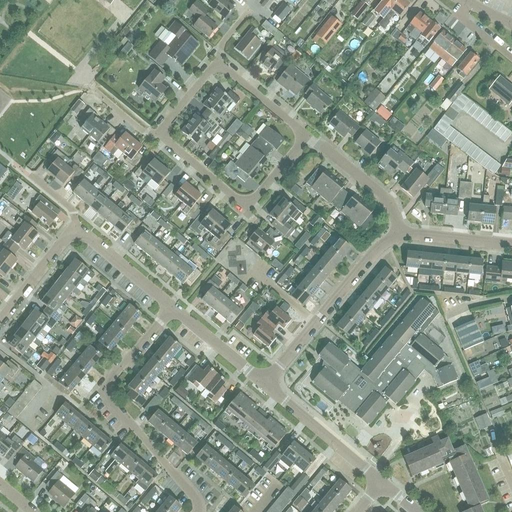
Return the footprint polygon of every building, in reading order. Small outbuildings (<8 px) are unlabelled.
[(121,25),(133,9),(122,0),(120,0),(109,15),(121,25)] [(203,0),(204,3),(208,6),(224,20),(233,9),(222,0),(203,0)] [(266,11),(275,0),(274,0),(265,0),(261,6),(266,11)] [(362,2),(359,6),(351,15),(357,20),(368,7),(366,6),(370,0),(378,0),(379,0),(378,0),(362,0),(361,2),(362,2)] [(383,0),(374,12),(380,16),(383,19),(391,10),(390,10),(398,0),(383,0)] [(410,5),(403,0),(398,0),(390,10),(391,10),(383,19),(378,25),(384,30),(390,23),(388,22),(395,13),(400,17),(410,5)] [(208,39),(217,29),(203,18),(207,13),(195,4),(188,12),(199,21),(194,27),(208,39)] [(282,22),(290,11),(282,5),(274,15),(282,22)] [(422,34),(431,22),(420,13),(406,30),(411,33),(415,28),(422,34)] [(368,28),(375,18),(370,14),(362,24),(368,28)] [(11,25),(1,18),(0,19),(0,44),(1,45),(0,46),(0,64),(2,66),(4,63),(9,67),(15,59),(25,67),(33,57),(22,49),(27,43),(19,37),(15,43),(7,37),(8,36),(4,34),(11,25)] [(326,45),(341,26),(331,18),(316,36),(326,45)] [(274,38),(279,33),(266,22),(261,27),(274,38)] [(424,49),(429,43),(440,29),(431,22),(422,34),(415,42),(424,49)] [(169,33),(160,43),(149,57),(161,66),(168,57),(179,66),(191,51),(192,53),(198,46),(186,36),(188,34),(175,24),(168,32),(169,33)] [(248,60),(261,45),(253,38),(257,34),(252,29),(235,50),(248,60)] [(443,32),(433,43),(434,44),(438,47),(434,52),(441,58),(455,41),(443,32)] [(279,33),(274,38),(279,42),(284,37),(279,33)] [(131,34),(127,39),(134,45),(138,40),(131,34)] [(404,43),(407,39),(401,35),(398,39),(404,43)] [(346,50),(352,45),(348,39),(341,44),(346,50)] [(275,46),(277,44),(272,40),(262,52),(267,56),(260,65),(270,73),(285,54),(275,46)] [(447,63),(449,60),(454,64),(456,62),(457,62),(466,50),(455,41),(441,58),(447,63)] [(128,43),(120,52),(125,56),(132,47),(128,43)] [(296,51),(290,58),(295,63),(301,55),(296,51)] [(463,80),(479,61),(470,54),(457,70),(461,73),(458,76),(463,80)] [(112,68),(120,62),(115,56),(108,61),(112,68)] [(327,65),(317,56),(313,61),(323,70),(327,65)] [(328,66),(327,65),(323,70),(329,75),(333,71),(327,66),(328,66)] [(295,96),(307,83),(289,68),(276,84),(283,89),(284,87),(295,96)] [(155,104),(165,92),(159,87),(164,80),(155,72),(150,78),(139,91),(155,104)] [(439,76),(430,87),(435,91),(443,81),(444,80),(439,76)] [(511,112),(511,113),(511,112),(511,87),(499,78),(489,90),(509,106),(511,101),(511,112)] [(305,94),(309,98),(306,102),(321,115),(332,103),(316,90),(319,88),(314,84),(305,94)] [(451,104),(464,88),(459,84),(446,100),(451,104)] [(375,89),(364,103),(374,111),(385,98),(375,89)] [(210,98),(227,112),(233,104),(236,106),(240,101),(230,93),(226,97),(217,90),(210,98)] [(460,94),(451,107),(459,114),(462,110),(470,101),(460,94)] [(212,114),(208,119),(218,127),(219,127),(222,122),(220,120),(227,112),(210,98),(203,107),(212,114)] [(79,100),(71,110),(77,115),(85,105),(79,100)] [(470,101),(462,110),(467,114),(475,105),(470,101)] [(475,105),(467,114),(472,118),(479,108),(475,105)] [(392,115),(382,106),(376,113),(386,121),(392,115)] [(454,120),(459,114),(451,107),(445,114),(454,120)] [(479,108),(472,118),(476,121),(484,112),(479,108)] [(89,136),(101,122),(96,118),(98,116),(89,109),(78,122),(83,126),(80,129),(89,136)] [(484,112),(476,121),(481,125),(489,115),(484,112)] [(352,138),(360,129),(354,125),(353,126),(338,114),(329,125),(338,133),(337,134),(343,139),(347,134),(352,138)] [(375,114),(370,120),(374,124),(379,118),(375,114)] [(445,114),(433,129),(442,136),(449,126),(454,120),(445,114)] [(489,115),(481,125),(486,128),(493,119),(489,115)] [(195,116),(188,125),(205,138),(209,133),(214,138),(221,129),(219,127),(218,127),(208,119),(204,123),(195,116)] [(493,119),(486,128),(490,132),(498,123),(493,119)] [(101,122),(89,136),(98,144),(100,140),(105,144),(116,131),(107,124),(106,126),(101,122)] [(399,122),(395,127),(401,132),(405,127),(399,122)] [(498,123),(490,132),(495,136),(503,126),(498,123)] [(245,124),(240,129),(248,136),(253,130),(245,124)] [(205,138),(188,125),(181,133),(197,147),(205,138)] [(449,126),(442,136),(446,139),(454,130),(449,126)] [(503,126),(495,136),(500,139),(508,130),(503,126)] [(254,142),(262,149),(266,143),(274,150),(282,141),(266,127),(259,136),(254,142)] [(232,128),(228,133),(232,137),(236,132),(232,128)] [(433,130),(427,137),(436,145),(442,137),(433,130)] [(454,130),(446,139),(451,143),(459,133),(454,130)] [(508,130),(500,139),(504,142),(511,133),(508,130)] [(369,158),(381,144),(366,131),(355,144),(365,152),(364,154),(369,158)] [(56,132),(49,140),(54,144),(61,136),(56,132)] [(122,154),(133,140),(125,133),(120,139),(116,135),(104,149),(113,156),(118,150),(122,154)] [(216,146),(222,150),(227,144),(232,137),(227,133),(216,146)] [(459,133),(451,143),(456,146),(463,137),(459,133)] [(463,137),(456,146),(460,150),(468,141),(463,137)] [(133,140),(122,154),(127,158),(125,161),(133,168),(142,157),(137,153),(142,148),(133,140)] [(468,141),(460,150),(465,154),(473,144),(468,141)] [(215,147),(210,142),(206,147),(212,151),(215,147)] [(250,146),(242,157),(258,170),(266,160),(258,154),(262,149),(254,142),(251,147),(250,146)] [(473,144),(465,154),(470,157),(477,148),(473,144)] [(213,162),(221,152),(217,148),(208,158),(213,162)] [(390,152),(377,167),(390,177),(397,169),(405,175),(414,165),(400,153),(393,148),(390,152)] [(477,148),(470,157),(474,161),(482,152),(477,148)] [(47,172),(55,179),(66,165),(62,161),(65,157),(57,150),(48,161),(53,165),(47,172)] [(419,150),(412,159),(415,162),(422,153),(419,150)] [(98,152),(92,160),(93,161),(94,161),(96,163),(99,165),(101,167),(107,160),(98,152)] [(482,152),(474,161),(479,164),(487,155),(482,152)] [(487,155),(479,164),(484,168),(492,159),(487,155)] [(74,163),(80,165),(82,159),(76,157),(74,163)] [(258,170),(242,157),(234,166),(230,162),(222,172),(234,182),(237,178),(242,172),(250,179),(258,170)] [(492,159),(484,168),(489,172),(489,171),(496,162),(492,159)] [(147,177),(151,180),(162,166),(154,160),(147,167),(143,164),(134,174),(143,181),(147,177)] [(214,162),(209,167),(215,172),(220,167),(214,162)] [(496,162),(489,171),(494,174),(501,166),(496,162)] [(66,165),(55,179),(64,186),(69,179),(74,183),(83,172),(75,165),(71,169),(66,165)] [(440,176),(439,176),(444,170),(437,165),(426,179),(416,170),(401,189),(414,199),(425,185),(430,189),(440,176)] [(170,173),(162,166),(151,180),(147,185),(159,195),(168,184),(164,181),(170,173)] [(320,197),(334,180),(324,172),(317,181),(312,177),(306,184),(311,188),(311,189),(320,197)] [(334,180),(320,197),(330,204),(335,208),(341,201),(336,197),(343,188),(334,180)] [(73,193),(81,200),(92,188),(83,181),(73,193)] [(106,182),(99,191),(104,196),(111,187),(106,182)] [(16,183),(11,190),(18,195),(23,188),(16,183)] [(193,190),(185,183),(179,191),(171,184),(162,195),(174,205),(178,200),(182,203),(193,190)] [(81,200),(89,207),(100,194),(96,191),(100,188),(95,184),(92,188),(81,200)] [(426,195),(425,207),(431,208),(430,214),(444,215),(446,189),(440,189),(439,197),(439,198),(432,198),(433,196),(426,195)] [(446,189),(444,215),(456,217),(458,202),(458,200),(451,200),(452,191),(452,190),(446,189)] [(113,202),(118,194),(113,190),(107,198),(113,202)] [(193,190),(182,203),(187,207),(183,212),(191,219),(198,210),(200,208),(195,204),(202,197),(193,190)] [(89,207),(97,214),(108,201),(100,194),(89,207)] [(40,196),(36,201),(33,205),(36,208),(32,214),(49,228),(57,217),(49,211),(53,206),(40,196)] [(341,201),(335,208),(340,212),(340,213),(349,221),(363,204),(353,197),(346,205),(341,201)] [(482,207),(481,223),(494,225),(496,209),(489,209),(490,198),(483,197),(482,207)] [(296,224),(300,219),(307,211),(295,201),(291,205),(284,199),(276,208),(290,219),(296,224)] [(97,214),(105,220),(116,208),(108,201),(97,214)] [(105,220),(114,227),(124,215),(120,211),(124,206),(120,203),(116,208),(105,220)] [(363,204),(349,221),(359,229),(359,228),(365,233),(371,226),(365,221),(372,212),(363,204)] [(468,222),(481,223),(482,207),(469,206),(468,222)] [(290,219),(276,208),(269,216),(277,222),(273,227),(277,230),(285,237),(292,228),(286,224),(290,219)] [(198,210),(191,219),(195,222),(202,213),(198,210)] [(124,215),(114,227),(122,234),(126,229),(132,234),(141,223),(127,211),(124,215)] [(210,233),(222,219),(213,211),(208,217),(202,213),(195,222),(189,228),(195,233),(198,230),(202,233),(205,229),(210,233)] [(154,213),(151,217),(158,222),(160,220),(161,218),(154,213)] [(317,215),(310,224),(315,229),(318,226),(319,227),(324,221),(317,215)] [(19,233),(32,243),(39,235),(34,232),(38,226),(27,217),(23,222),(19,219),(16,223),(22,228),(19,233)] [(222,219),(210,233),(214,237),(211,241),(215,244),(213,247),(218,252),(227,243),(230,239),(231,237),(226,233),(231,226),(222,219)] [(151,232),(147,229),(143,225),(134,236),(138,239),(134,244),(142,251),(153,239),(149,236),(151,232)] [(152,235),(156,239),(163,232),(158,228),(152,235)] [(268,237),(258,229),(249,240),(265,253),(271,246),(275,250),(283,240),(283,239),(274,232),(273,231),(268,237)] [(316,237),(319,239),(326,232),(322,229),(316,237)] [(277,230),(274,232),(283,239),(285,237),(277,230)] [(2,241),(6,244),(17,253),(20,249),(25,253),(32,243),(19,233),(15,237),(9,233),(2,241)] [(319,239),(316,237),(310,244),(313,247),(319,239)] [(151,258),(161,245),(153,239),(142,251),(151,258)] [(331,249),(343,259),(351,249),(339,239),(331,249)] [(361,239),(355,243),(359,248),(365,245),(361,239)] [(298,242),(295,246),(299,250),(303,246),(298,242)] [(4,251),(0,256),(0,261),(11,270),(18,261),(13,258),(17,253),(6,244),(2,250),(4,251)] [(159,265),(169,252),(161,245),(151,258),(159,265)] [(300,256),(303,259),(310,251),(306,248),(300,256)] [(343,259),(331,249),(323,259),(335,269),(343,259)] [(169,252),(159,265),(167,271),(177,259),(180,255),(177,252),(173,256),(169,252)] [(406,268),(419,270),(420,254),(408,253),(406,268)] [(420,254),(419,270),(431,271),(433,255),(420,254)] [(177,259),(167,271),(175,278),(185,265),(188,261),(180,255),(177,259)] [(431,271),(443,272),(445,257),(433,255),(431,271)] [(303,259),(300,256),(294,264),(297,266),(303,259)] [(445,257),(443,272),(456,273),(457,258),(445,257)] [(456,273),(468,275),(470,259),(457,258),(456,273)] [(315,268),(327,278),(335,269),(323,259),(315,268)] [(470,259),(468,275),(481,276),(483,261),(470,259)] [(86,275),(92,280),(95,276),(97,273),(93,269),(90,272),(75,260),(68,268),(82,279),(86,275)] [(275,260),(271,264),(280,271),(284,267),(275,260)] [(11,270),(0,261),(0,276),(4,279),(11,270)] [(185,265),(175,278),(183,285),(187,280),(192,284),(201,273),(196,269),(197,268),(188,261),(185,265)] [(486,267),(485,281),(500,283),(501,279),(511,279),(511,263),(502,263),(502,269),(486,267)] [(284,275),(287,278),(294,270),(290,267),(284,275)] [(68,268),(61,277),(75,288),(78,284),(84,288),(87,284),(82,279),(68,268)] [(307,278),(319,288),(327,278),(315,268),(307,278)] [(377,279),(389,289),(397,279),(385,269),(377,279)] [(287,278),(284,275),(278,283),(281,286),(287,278)] [(75,288),(61,277),(55,286),(69,297),(72,292),(77,297),(81,292),(75,288)] [(319,288),(307,278),(299,287),(311,297),(319,288)] [(389,289),(377,279),(369,288),(381,298),(389,289)] [(210,307),(220,295),(216,291),(219,288),(210,281),(201,292),(206,296),(202,300),(210,307)] [(55,286),(48,294),(62,305),(69,297),(55,286)] [(311,297),(299,287),(291,297),(302,307),(311,297)] [(381,298),(369,288),(361,298),(373,308),(381,298)] [(401,299),(404,302),(411,294),(407,291),(401,299)] [(62,305),(48,294),(41,303),(47,308),(44,312),(57,323),(61,318),(55,313),(59,309),(64,314),(67,309),(62,305)] [(220,295),(210,307),(218,314),(228,302),(220,295)] [(228,302),(218,314),(226,321),(231,325),(235,320),(244,309),(239,305),(240,304),(232,297),(228,302)] [(353,307),(365,317),(373,308),(361,298),(353,307)] [(328,364),(312,383),(336,404),(338,402),(368,428),(390,401),(391,401),(395,405),(397,404),(405,394),(406,392),(414,382),(415,382),(416,381),(415,380),(424,370),(425,368),(431,373),(433,378),(437,388),(437,389),(458,380),(457,380),(457,379),(452,366),(451,365),(449,359),(445,356),(421,336),(421,335),(439,313),(423,299),(392,336),(382,348),(362,372),(350,362),(351,362),(329,343),(318,356),(328,364)] [(404,302),(401,299),(395,306),(398,309),(404,302)] [(268,311),(261,319),(272,328),(276,324),(284,330),(291,321),(284,315),(290,308),(285,303),(283,305),(279,310),(276,308),(271,313),(268,311)] [(122,316),(133,326),(141,316),(130,306),(122,316)] [(345,317),(357,327),(365,317),(353,307),(345,317)] [(248,308),(244,314),(249,318),(254,313),(248,308)] [(385,318),(388,321),(395,313),(391,310),(385,318)] [(35,311),(28,319),(42,330),(46,325),(52,330),(57,323),(44,312),(41,315),(35,311)] [(76,316),(70,324),(76,329),(82,321),(76,316)] [(133,326),(122,316),(114,325),(125,335),(133,326)] [(357,327),(345,317),(336,327),(348,337),(357,327)] [(388,321),(385,318),(379,325),(382,328),(388,321)] [(44,338),(47,334),(42,330),(28,319),(22,328),(35,339),(39,334),(44,338)] [(272,328),(261,319),(254,327),(258,330),(253,336),(268,348),(276,339),(269,333),(272,328)] [(474,322),(453,331),(463,352),(483,343),(474,322)] [(239,323),(235,327),(240,331),(244,326),(239,323)] [(125,335),(114,325),(106,334),(118,344),(125,335)] [(504,325),(491,328),(493,336),(506,333),(504,325)] [(98,335),(101,330),(95,326),(92,331),(98,335)] [(22,328),(15,336),(29,347),(32,343),(38,347),(41,343),(35,339),(22,328)] [(369,337),(372,340),(379,332),(375,329),(369,337)] [(118,344),(106,334),(98,344),(110,353),(118,344)] [(32,356),(35,352),(15,336),(8,345),(22,356),(26,351),(32,356)] [(372,340),(369,337),(363,345),(366,348),(372,340)] [(161,350),(173,359),(182,349),(170,340),(161,350)] [(70,353),(74,348),(69,345),(66,349),(70,353)] [(81,357),(93,366),(101,357),(90,347),(81,357)] [(161,350),(153,359),(165,369),(173,359),(161,350)] [(49,357),(46,361),(49,364),(52,360),(56,355),(52,352),(49,357)] [(85,376),(93,366),(81,357),(74,366),(85,376)] [(189,369),(196,360),(192,358),(185,366),(189,369)] [(483,373),(478,361),(473,363),(470,358),(466,359),(474,377),(483,373)] [(43,359),(39,364),(45,369),(49,364),(46,361),(43,359)] [(157,379),(165,369),(153,359),(146,369),(157,379)] [(0,376),(4,379),(7,375),(12,379),(19,370),(8,361),(4,366),(0,362),(0,376)] [(77,385),(85,376),(74,366),(66,375),(77,385)] [(217,374),(208,367),(202,374),(197,370),(188,381),(197,388),(199,385),(205,390),(217,374)] [(146,369),(138,379),(150,388),(157,379),(146,369)] [(175,377),(179,380),(185,373),(181,370),(175,377)] [(217,374),(205,390),(210,394),(207,397),(215,404),(218,401),(221,397),(225,393),(220,389),(226,382),(217,374)] [(77,385),(66,375),(58,384),(69,394),(77,385)] [(179,380),(175,377),(169,385),(172,388),(179,380)] [(488,378),(476,384),(477,388),(479,391),(491,386),(488,378)] [(133,392),(128,398),(139,407),(145,401),(142,398),(150,388),(138,379),(129,389),(133,392)] [(34,380),(30,385),(39,392),(42,388),(34,380)] [(39,392),(30,385),(26,390),(35,397),(39,392)] [(179,386),(175,391),(184,399),(189,394),(179,386)] [(26,390),(22,394),(31,401),(35,397),(26,390)] [(163,400),(168,393),(165,390),(159,397),(163,400)] [(31,401),(22,394),(19,399),(27,406),(31,401)] [(259,410),(250,403),(240,395),(224,413),(230,418),(232,415),(236,419),(244,425),(242,428),(244,429),(248,433),(249,433),(253,437),(254,438),(257,435),(265,442),(269,445),(266,448),(272,453),(288,434),(278,426),(268,418),(264,414),(259,410)] [(150,416),(160,403),(154,398),(144,411),(150,416)] [(171,401),(178,408),(181,404),(174,398),(171,401)] [(23,411),(27,406),(19,399),(15,403),(23,411)] [(316,400),(311,404),(318,412),(323,408),(316,400)] [(19,415),(23,411),(15,403),(11,408),(19,415)] [(55,415),(65,423),(75,412),(65,403),(55,415)] [(181,404),(178,408),(186,414),(189,411),(181,404)] [(15,420),(19,415),(11,408),(7,413),(15,420)] [(502,408),(490,413),(492,419),(504,414),(502,408)] [(65,423),(74,431),(84,419),(75,412),(65,423)] [(148,424),(158,432),(168,421),(158,412),(148,424)] [(7,414),(3,418),(8,423),(12,418),(7,414)] [(492,426),(487,414),(475,419),(480,431),(492,426)] [(191,418),(198,424),(201,421),(193,415),(191,418)] [(74,431),(83,439),(93,427),(84,419),(74,431)] [(168,421),(158,432),(168,441),(177,429),(168,421)] [(201,421),(198,424),(206,431),(208,427),(201,421)] [(29,422),(25,426),(31,432),(35,428),(29,422)] [(83,439),(92,446),(102,435),(93,427),(83,439)] [(168,441),(178,449),(187,437),(177,429),(168,441)] [(196,429),(192,434),(197,438),(201,433),(196,429)] [(31,435),(28,439),(34,445),(38,440),(34,437),(32,436),(31,435)] [(112,443),(102,435),(92,446),(102,454),(112,443)] [(6,438),(0,445),(0,455),(3,458),(7,453),(12,457),(23,443),(15,436),(11,442),(6,438)] [(216,440),(223,447),(227,442),(219,436),(216,440)] [(187,437),(178,449),(188,457),(197,445),(187,437)] [(449,460),(451,463),(466,456),(466,457),(469,456),(465,447),(451,453),(446,443),(441,445),(437,437),(431,440),(435,449),(436,448),(441,459),(443,458),(445,462),(449,460)] [(227,442),(223,447),(231,453),(234,448),(227,442)] [(277,453),(264,467),(270,472),(280,460),(290,469),(294,465),(305,452),(294,443),(283,456),(282,457),(277,453)] [(110,476),(120,464),(130,453),(121,445),(111,456),(116,460),(105,472),(110,476)] [(196,459),(206,467),(216,456),(206,447),(196,459)] [(33,482),(43,470),(33,462),(36,459),(23,448),(14,458),(19,463),(15,468),(21,473),(22,472),(33,482)] [(443,464),(441,459),(436,448),(435,449),(421,455),(428,471),(443,464)] [(235,456),(243,463),(246,459),(238,452),(235,456)] [(305,452),(294,465),(304,474),(315,461),(305,452)] [(130,472),(139,461),(130,453),(120,464),(130,472)] [(413,477),(428,471),(421,455),(406,461),(413,477)] [(206,467),(216,475),(226,463),(216,456),(206,467)] [(466,456),(451,463),(450,463),(457,478),(473,471),(466,457),(466,456)] [(71,470),(73,468),(62,459),(54,469),(56,470),(57,468),(59,470),(64,464),(71,470)] [(254,465),(246,459),(243,463),(250,469),(254,465)] [(130,472),(139,480),(149,468),(139,461),(130,472)] [(216,475),(226,483),(235,471),(226,463),(216,475)] [(149,468),(139,480),(136,484),(145,492),(148,488),(158,476),(149,468)] [(262,479),(266,475),(258,469),(255,473),(262,479)] [(323,483),(320,481),(326,473),(322,470),(316,478),(320,481),(323,483)] [(58,471),(46,485),(51,490),(48,493),(57,501),(56,502),(63,508),(75,495),(74,494),(78,489),(63,476),(58,471)] [(93,471),(89,476),(96,482),(101,477),(93,471)] [(226,483),(235,491),(245,479),(235,471),(226,483)] [(479,486),(473,471),(457,478),(463,493),(479,486)] [(297,494),(309,480),(303,475),(291,489),(297,494)] [(316,478),(310,485),(313,489),(316,486),(320,481),(316,478)] [(255,488),(245,479),(235,491),(245,499),(255,488)] [(332,491),(344,501),(352,491),(340,481),(332,491)] [(479,486),(463,493),(470,509),(486,502),(479,486)] [(147,496),(151,499),(157,491),(153,488),(147,496)] [(283,493),(292,500),(295,496),(287,489),(283,493)] [(306,489),(300,497),(304,500),(310,493),(306,489)] [(344,501),(332,491),(324,500),(335,510),(344,501)] [(104,493),(100,498),(105,502),(109,498),(104,493)] [(279,498),(288,505),(292,500),(283,493),(279,498)] [(127,494),(123,498),(128,502),(131,498),(127,494)] [(151,499),(147,496),(141,503),(144,506),(151,499)] [(97,511),(94,509),(97,505),(89,497),(80,508),(84,511),(97,511)] [(308,504),(300,497),(293,505),(297,508),(301,511),(308,504)] [(161,508),(166,511),(177,511),(181,507),(170,498),(161,508)] [(275,503),(284,510),(288,505),(279,498),(275,503)] [(111,499),(107,505),(112,509),(116,503),(111,499)] [(314,503),(311,506),(315,510),(317,511),(333,511),(335,510),(324,500),(318,507),(314,503)] [(272,507),(277,511),(281,511),(284,510),(275,503),(272,507)]
